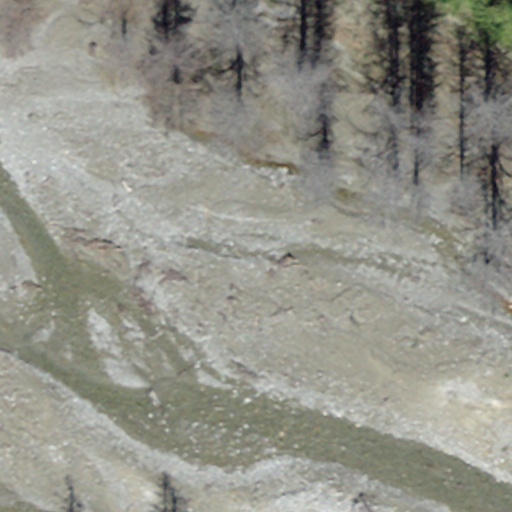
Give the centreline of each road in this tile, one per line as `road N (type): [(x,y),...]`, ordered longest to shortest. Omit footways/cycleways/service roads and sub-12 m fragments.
road 1 (track): [(236,0),(345,62),(511,182)]
road 2 (track): [(511,410),(427,468),(383,511)]
